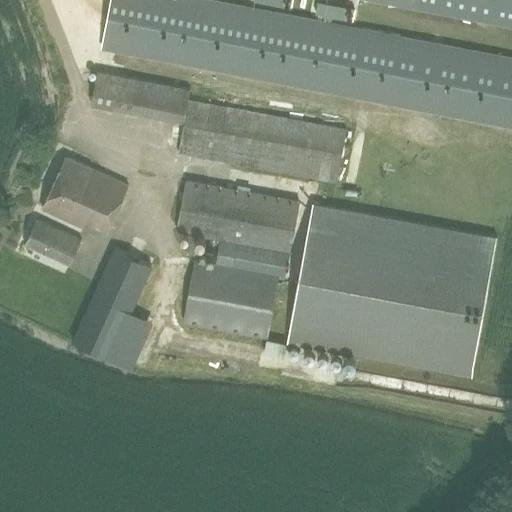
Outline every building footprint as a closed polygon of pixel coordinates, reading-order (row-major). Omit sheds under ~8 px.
[(352,96),(365,31),(206,0),(112,0),(103,47),(352,96)] [(347,129),(188,100),(191,89),(98,72),(92,106),(184,123),(178,154),(337,184),(347,129)] [(107,233),(129,186),(67,158),(43,209),(83,227),(85,223),(107,233)] [(186,179),(176,233),(290,253),(300,200),(186,179)] [(315,203),(289,342),(472,376),(497,237),(315,203)] [(38,218),(24,245),(70,266),(82,239),(38,218)] [(151,265),(114,248),(72,341),(109,358),(151,265)] [(267,337),(279,275),(195,260),(184,321),(267,337)] [(361,379),(360,396),(386,397),(387,380),(361,379)]
